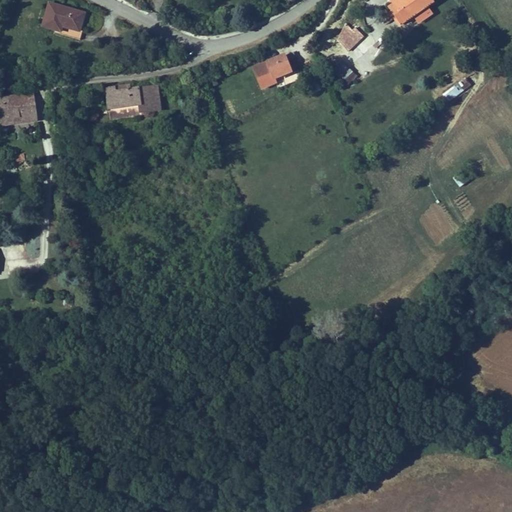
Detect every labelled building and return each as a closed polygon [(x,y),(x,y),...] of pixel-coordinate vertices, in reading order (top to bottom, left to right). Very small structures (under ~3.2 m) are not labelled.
[(412,0),(401,9),(389,18),(401,35),(425,16),(412,0)] [(385,13),(389,18),(401,9),(397,4),(385,13)] [(71,21),(46,13),(39,35),(53,40),(52,45),(73,52),(76,43),(74,42),(78,31),(81,24),(71,21)] [(340,21),(329,40),(351,52),(362,33),(340,21)] [(334,74),(345,84),(355,73),(344,63),(334,74)] [(284,76),(281,70),(274,74),(255,84),(265,102),(281,93),(279,90),(297,80),(292,71),(284,76)] [(158,98),(134,102),(130,102),(129,98),(116,100),(119,121),(111,122),(112,134),(120,132),(143,129),(142,125),(161,123),(158,98)] [(119,121),(116,100),(107,101),(111,122),(119,121)] [(36,107),(15,109),(19,138),(39,136),(36,107)] [(0,140),(19,138),(15,109),(0,111),(0,140)]
